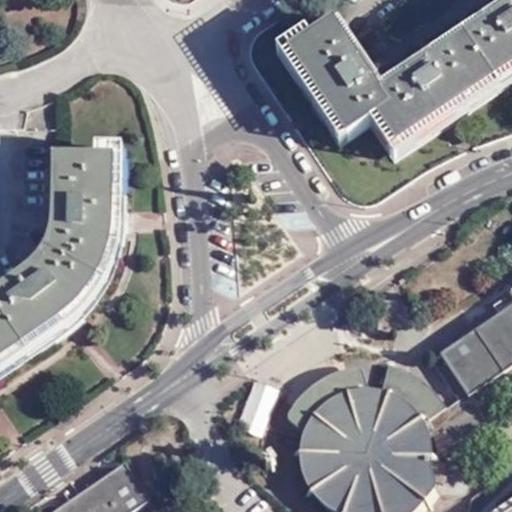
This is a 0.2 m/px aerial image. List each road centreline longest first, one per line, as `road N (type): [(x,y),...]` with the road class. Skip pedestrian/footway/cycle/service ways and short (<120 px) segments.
road 1 (residential): [(0,507),(189,374)]
road 2 (residential): [(193,157),(211,343)]
road 3 (residential): [(163,50),(90,58),(0,96)]
road 4 (residential): [(344,254),(211,343)]
road 5 (residential): [(344,254),(269,131)]
road 6 (residential): [(237,351),(355,271)]
road 7 (residential): [(397,234),(511,174)]
